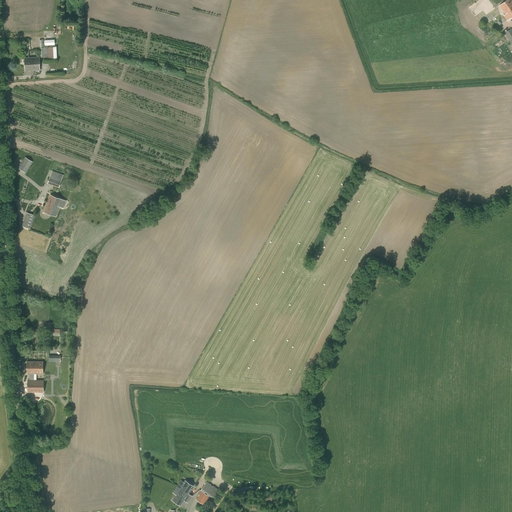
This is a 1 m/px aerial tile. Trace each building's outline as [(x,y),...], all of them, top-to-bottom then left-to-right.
[(509,20),(511,17),(511,0),(506,0),(499,6),(505,14),(503,16),(507,20),(509,19),(509,20)] [(487,14),(494,9),(491,5),(484,10),(487,14)] [(477,21),(484,17),(477,7),(470,11),(477,21)] [(44,47),(40,48),(40,58),(48,57),(48,47),(44,47)] [(25,70),(40,70),(39,57),(25,58),(25,70)] [(26,173),(32,162),(25,157),(18,168),(26,173)] [(59,188),(62,179),(63,175),(52,171),(47,183),(59,188)] [(56,217),(60,207),(64,208),(66,201),(50,195),(44,212),(56,217)] [(30,229),(35,216),(27,213),(22,226),(30,229)] [(43,374),(43,362),(27,362),(27,374),(29,374),(34,374),(43,374)] [(28,392),(44,393),(43,380),(34,380),(29,380),(28,380),(28,392)] [(189,494),(194,486),(185,480),(183,484),(180,482),(177,487),(180,488),(188,493),(189,493),(189,494)] [(204,505),(210,497),(211,497),(216,488),(213,486),(210,490),(204,485),(200,490),(201,491),(195,499),(204,505)] [(189,494),(189,493),(188,493),(180,488),(172,500),(180,506),(184,500),(188,503),(193,496),(189,494)]
